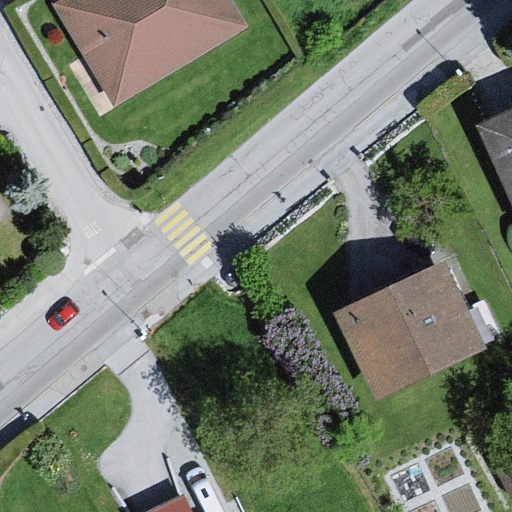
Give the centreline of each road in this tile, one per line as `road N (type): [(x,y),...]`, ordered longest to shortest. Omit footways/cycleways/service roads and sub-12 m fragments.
road 1 (tertiary): [(133,274),(458,0)]
road 2 (residential): [(133,274),(0,59)]
road 3 (tertiary): [(0,381),(133,274)]
